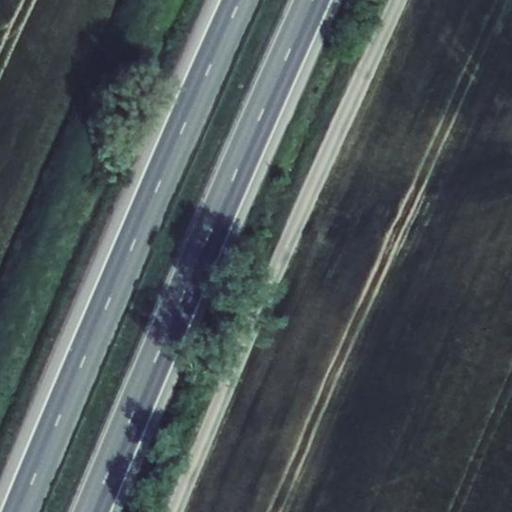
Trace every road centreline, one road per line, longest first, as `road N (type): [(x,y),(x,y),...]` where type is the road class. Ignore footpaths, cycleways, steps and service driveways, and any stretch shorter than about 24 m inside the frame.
road 1 (unclassified): [(401,0),(173,511)]
road 2 (trunk): [(245,0),(20,511)]
road 3 (trunk): [(92,511),(311,0)]
